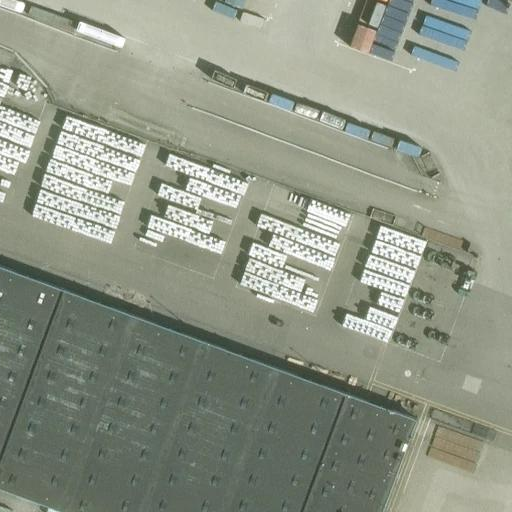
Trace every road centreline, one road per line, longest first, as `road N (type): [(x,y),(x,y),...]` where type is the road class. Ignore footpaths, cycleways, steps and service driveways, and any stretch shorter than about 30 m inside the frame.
road 1 (unknown): [(511,404),(0,212)]
road 2 (unknown): [(130,78),(410,194),(502,216)]
road 3 (unknown): [(481,0),(462,47),(456,129),(502,216)]
road 4 (unknown): [(0,24),(130,78)]
